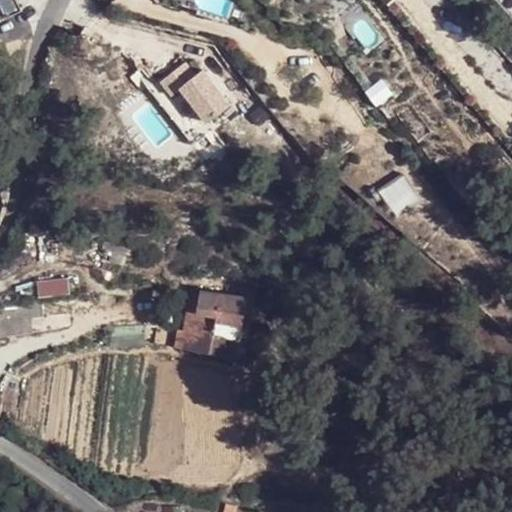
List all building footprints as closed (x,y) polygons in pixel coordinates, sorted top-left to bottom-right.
[(184,61),(159,81),(171,95),(181,87),(208,121),(230,104),(202,69),(195,75),(184,61)] [(69,293),(66,278),(37,282),(40,298),(69,293)] [(201,291),(183,291),(179,336),(188,336),(186,352),(213,356),(215,340),(223,341),(233,315),(234,295),(201,291)] [(241,317),(244,297),(234,295),(233,315),(241,317)] [(0,337),(31,333),(30,308),(0,309),(0,337)] [(223,341),(237,344),(241,317),(233,315),(223,341)] [(179,336),(168,334),(166,349),(186,352),(188,336),(179,336)] [(213,356),(235,359),(237,344),(223,341),(215,340),(213,356)]
